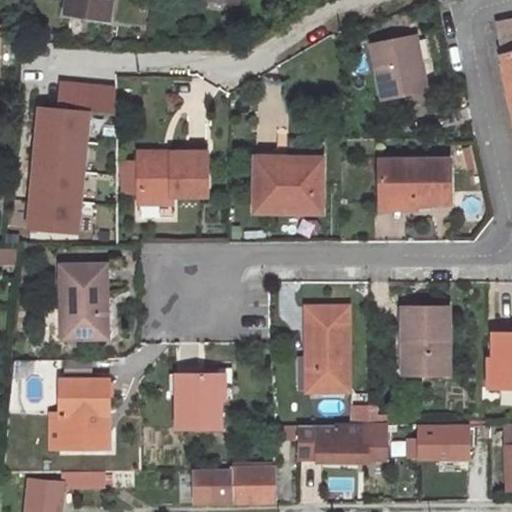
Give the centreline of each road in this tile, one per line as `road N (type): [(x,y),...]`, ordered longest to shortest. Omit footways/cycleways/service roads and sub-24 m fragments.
road 1 (residential): [(21,195),(29,102),(53,70),(115,55),(249,59),(361,0)]
road 2 (track): [(511,507),(163,511)]
road 3 (residential): [(511,238),(496,255),(234,259),(187,297)]
road 4 (residential): [(507,0),(472,11),(469,31),(511,233)]
